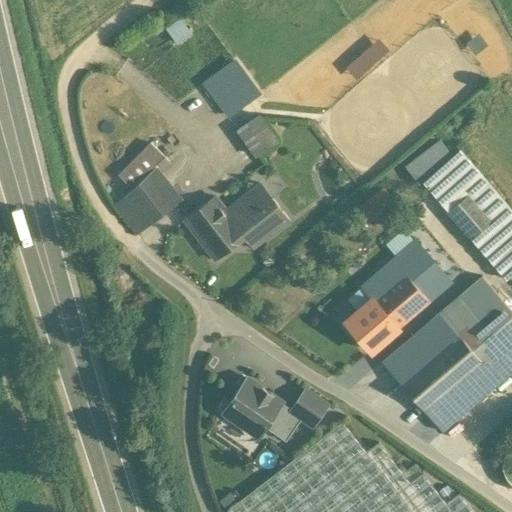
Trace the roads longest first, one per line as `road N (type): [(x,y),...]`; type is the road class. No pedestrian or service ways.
road 1 (track): [(151,0),(76,55),(67,86),(83,177),(123,234),(511,509)]
road 2 (secondary): [(0,92),(119,511)]
road 3 (track): [(338,386),(476,265),(426,210)]
